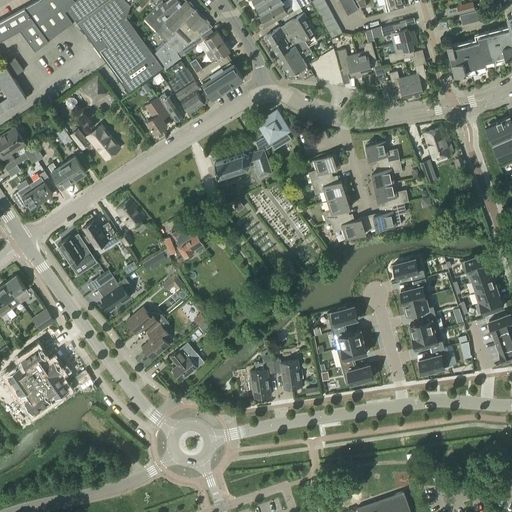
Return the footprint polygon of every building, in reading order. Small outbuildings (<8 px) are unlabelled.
[(38,0),(25,8),(34,20),(41,29),(48,39),(72,21),(65,11),(76,0),(75,0),(38,0)] [(75,0),(76,0),(65,11),(72,21),(72,20),(74,19),(129,91),(163,65),(129,20),(133,6),(138,0),(75,0)] [(168,0),(167,1),(165,0),(162,0),(156,7),(156,6),(144,19),(153,27),(158,22),(159,21),(173,9),(181,3),(184,0),(168,0)] [(206,21),(184,0),(173,9),(159,21),(153,27),(167,41),(155,53),(163,65),(162,65),(165,69),(181,57),(177,52),(201,36),(201,35),(196,30),(206,21)] [(247,0),(252,8),(266,0),(247,0)] [(266,0),(252,8),(258,17),(282,3),(284,2),(283,0),(266,0)] [(351,0),(342,5),(345,10),(356,4),(353,0),(351,0)] [(382,5),(384,12),(405,7),(403,2),(405,2),(404,0),(384,0),(386,4),(382,5)] [(313,7),(316,12),(327,6),(324,1),(313,7)] [(447,17),(459,14),(475,10),(473,2),(457,6),(458,8),(446,11),(447,17)] [(287,11),(282,3),(258,17),(255,18),(260,27),(287,11)] [(345,10),(348,15),(359,9),(356,4),(345,10)] [(316,12),(319,17),(330,11),(327,6),(316,12)] [(20,29),(19,28),(34,20),(25,8),(6,18),(13,32),(20,29)] [(467,13),(460,15),(462,25),(491,18),(488,8),(467,13)] [(330,11),(319,17),(322,23),(333,17),(330,11)] [(304,13),(266,36),(288,73),(290,75),(307,65),(302,58),(312,52),(308,46),(317,41),(313,35),(316,33),(304,13)] [(486,63),(511,56),(511,14),(506,16),(509,29),(475,37),(476,42),(453,47),(453,44),(447,45),(455,76),(487,67),(486,63)] [(325,28),(335,22),(333,17),(322,23),(325,28)] [(6,18),(0,21),(0,32),(3,38),(13,32),(6,18)] [(19,28),(20,29),(27,39),(41,29),(34,20),(19,28)] [(338,27),(335,22),(325,28),(328,33),(338,27)] [(391,35),(393,43),(416,37),(414,31),(409,32),(406,23),(382,29),(384,37),(391,35)] [(381,26),(371,29),(373,34),(374,37),(384,35),(382,29),(381,26)] [(338,27),(328,33),(330,38),(341,32),(341,31),(338,27)] [(48,39),(41,29),(27,39),(35,49),(47,40),(48,39)] [(223,40),(217,30),(203,39),(201,36),(193,41),(184,48),(187,53),(197,46),(196,45),(203,41),(209,50),(223,40)] [(417,43),(416,37),(393,43),(396,51),(388,53),(390,62),(415,55),(412,45),(417,43)] [(209,50),(215,60),(227,53),(230,51),(223,40),(209,50)] [(365,52),(357,54),(362,75),(368,74),(367,68),(378,66),(371,42),(363,44),(365,52)] [(184,48),(177,52),(181,57),(187,53),(184,48)] [(362,75),(357,54),(348,56),(346,49),(337,51),(344,75),(354,72),(356,77),(362,75)] [(201,69),(208,80),(233,63),(227,53),(215,60),(201,69)] [(19,63),(15,57),(9,61),(6,64),(10,70),(19,63)] [(190,62),(196,72),(201,69),(195,59),(190,62)] [(196,90),(200,88),(182,60),(170,68),(176,77),(169,82),(172,87),(179,82),(182,87),(175,91),(189,113),(208,101),(203,94),(200,96),(196,90)] [(10,70),(14,77),(24,69),(19,63),(10,70)] [(243,79),(233,63),(208,80),(201,69),(196,72),(206,87),(212,98),(222,92),(243,79)] [(417,73),(408,75),(414,97),(420,95),(419,89),(429,87),(423,63),(415,65),(417,73)] [(0,67),(0,85),(9,99),(14,106),(27,98),(5,64),(0,67)] [(414,97),(408,75),(399,78),(397,70),(389,72),(396,96),(406,93),(408,99),(414,97)] [(79,90),(88,103),(107,90),(98,77),(79,90)] [(160,96),(176,121),(184,115),(175,101),(171,103),(164,93),(160,96)] [(147,121),(155,133),(157,132),(157,133),(162,130),(161,129),(167,125),(162,119),(169,115),(157,97),(145,105),(153,117),(147,121)] [(0,115),(14,106),(9,99),(0,104),(0,115)] [(257,146),(258,150),(248,153),(248,152),(214,163),(219,178),(253,166),(252,165),(253,165),(258,177),(262,176),(262,177),(268,175),(268,174),(272,172),(265,150),(272,146),(274,149),(291,139),(288,134),(288,135),(286,133),(289,131),(289,130),(290,130),(277,110),(276,110),(257,122),(256,123),(265,136),(255,142),(257,146)] [(511,119),(511,120),(510,117),(496,122),(497,125),(487,129),(500,159),(510,154),(511,157),(511,156),(511,119)] [(101,125),(87,136),(106,159),(120,148),(101,125)] [(433,158),(435,157),(437,162),(448,157),(447,153),(453,151),(447,133),(445,134),(442,126),(424,133),(433,158)] [(15,127),(0,136),(0,152),(5,161),(13,156),(11,153),(26,144),(15,127)] [(72,139),(70,135),(64,127),(59,131),(67,143),(72,139)] [(82,149),(89,144),(77,130),(71,135),(82,149)] [(378,157),(380,163),(399,159),(397,148),(387,150),(384,140),(373,143),(373,141),(367,143),(367,144),(366,144),(366,146),(365,146),(366,152),(367,152),(369,159),(378,157)] [(36,146),(31,149),(37,160),(38,161),(44,158),(36,146)] [(37,160),(31,149),(25,153),(32,163),(37,160)] [(308,172),(312,183),(330,177),(328,171),(337,168),(335,161),(336,160),(334,155),(333,155),(332,154),(314,159),(317,169),(308,172)] [(75,155),(64,163),(74,179),(86,172),(75,155)] [(456,158),(459,168),(464,166),(462,156),(456,158)] [(402,170),(399,159),(380,163),(381,170),(372,172),(373,179),(372,179),(373,185),(374,185),(375,186),(393,182),(391,172),(402,170)] [(18,165),(14,160),(4,167),(7,172),(18,165)] [(63,187),(74,179),(64,163),(57,168),(53,162),(48,165),(63,187)] [(53,194),(50,189),(54,186),(44,171),(39,174),(41,176),(30,183),(42,201),(53,194)] [(324,190),(327,200),(346,194),(345,193),(346,192),(345,186),(343,187),(341,180),(332,183),(330,177),(312,183),(315,193),(324,190)] [(470,178),(457,183),(460,191),(473,186),(470,178)] [(395,192),(393,182),(375,186),(375,187),(374,187),(375,193),(376,193),(378,200),(387,198),(389,204),(381,206),(382,206),(408,200),(406,189),(395,192)] [(42,201),(30,183),(12,195),(20,207),(27,202),(32,209),(42,201)] [(346,195),(346,194),(327,200),(331,209),(323,212),(326,222),(350,215),(350,214),(346,215),(345,209),(350,208),(348,201),(349,200),(347,195),(346,195)] [(430,196),(421,198),(423,205),(425,206),(432,205),(430,196)] [(145,229),(139,221),(146,216),(130,199),(116,209),(130,228),(133,226),(139,233),(145,229)] [(408,200),(382,206),(383,212),(373,214),(377,229),(378,229),(378,230),(384,229),(384,227),(395,225),(401,224),(399,213),(406,212),(404,201),(408,200)] [(350,215),(326,222),(326,223),(331,221),(334,231),(343,228),(346,238),(358,234),(359,235),(365,234),(364,232),(366,232),(361,218),(352,221),(350,215)] [(91,241),(96,248),(102,244),(105,249),(120,239),(111,226),(103,231),(95,219),(83,227),(87,235),(85,236),(89,242),(91,241)] [(195,232),(189,222),(173,231),(180,242),(179,243),(185,253),(194,247),(197,252),(205,246),(201,241),(203,240),(197,231),(195,232)] [(126,246),(134,241),(126,231),(119,236),(126,246)] [(76,247),(69,235),(56,243),(61,250),(59,252),(63,258),(65,256),(68,261),(74,258),(77,263),(89,255),(82,244),(76,247)] [(163,239),(167,247),(170,254),(176,252),(170,236),(163,239)] [(164,252),(142,264),(147,271),(168,259),(164,252)] [(485,253),(461,261),(465,273),(469,271),(489,264),(485,253)] [(401,262),(393,264),(397,277),(411,273),(412,279),(425,276),(420,257),(409,260),(409,258),(401,261),(401,262)] [(133,262),(123,268),(127,275),(137,268),(133,262)] [(489,264),(469,271),(473,281),(492,274),(489,264)] [(88,284),(92,291),(97,288),(114,276),(109,270),(88,284)] [(16,274),(6,282),(16,295),(18,298),(21,302),(31,295),(16,274)] [(492,274),(473,281),(476,291),(496,285),(492,274)] [(161,285),(167,292),(172,287),(177,291),(183,285),(173,275),(161,285)] [(110,309),(130,295),(125,288),(130,284),(126,277),(118,282),(114,276),(97,288),(102,296),(110,309)] [(415,287),(400,291),(404,302),(430,295),(425,278),(413,281),(415,287)] [(8,303),(3,307),(10,318),(11,319),(17,315),(12,309),(21,302),(18,298),(16,295),(6,282),(0,286),(0,294),(6,302),(8,303)] [(476,291),(474,291),(478,303),(480,302),(480,301),(499,295),(496,285),(476,291)] [(430,295),(404,302),(407,314),(421,310),(422,316),(435,312),(430,295)] [(499,295),(480,301),(480,302),(484,313),(503,306),(499,295)] [(338,309),(327,312),(332,331),(345,328),(343,322),(357,318),(354,305),(346,307),(346,306),(338,308),(338,309)] [(153,314),(150,310),(148,312),(143,306),(126,320),(136,332),(146,324),(150,330),(164,319),(161,316),(153,314)] [(10,318),(3,307),(0,308),(0,313),(5,321),(10,318)] [(52,322),(54,321),(55,320),(47,309),(33,319),(41,330),(52,322)] [(424,321),(410,325),(413,337),(439,330),(435,312),(422,316),(424,321)] [(511,319),(510,313),(489,320),(503,361),(511,357),(511,319)] [(198,328),(205,322),(206,321),(200,314),(192,321),(198,328)] [(169,344),(165,339),(170,335),(168,332),(168,324),(164,319),(150,330),(147,332),(152,338),(142,346),(151,358),(169,344)] [(198,328),(206,338),(213,332),(205,322),(198,328)] [(345,328),(332,331),(337,348),(363,341),(360,330),(346,333),(345,328)] [(439,330),(413,337),(416,348),(430,344),(431,350),(444,347),(439,330)] [(363,341),(337,348),(341,366),(354,362),(352,357),(366,353),(363,341)] [(177,365),(172,370),(180,380),(202,362),(186,343),(170,357),(177,365)] [(433,356),(419,359),(422,373),(430,371),(431,373),(439,371),(438,368),(448,366),(449,366),(457,364),(452,345),(444,347),(431,350),(433,356)] [(12,352),(7,346),(0,350),(0,351),(5,358),(12,352)] [(20,363),(7,373),(16,387),(34,412),(70,388),(59,372),(62,370),(54,358),(45,364),(43,360),(47,358),(38,346),(21,358),(26,365),(23,367),(20,363)] [(273,360),(274,372),(281,371),(284,389),(301,386),(300,378),(302,378),(301,370),(298,370),(297,360),(289,361),(288,361),(288,362),(280,363),(280,359),(273,360)] [(267,373),(274,372),(273,360),(265,362),(255,363),(256,370),(249,371),(251,381),(248,381),(249,389),(252,389),(253,397),(271,394),(267,373)] [(354,362),(341,366),(346,384),(357,382),(358,384),(366,382),(365,379),(373,377),(370,364),(355,368),(354,362)] [(328,370),(321,371),(322,380),(329,379),(328,370)] [(318,386),(305,389),(307,395),(319,393),(318,386)] [(411,511),(404,491),(356,507),(358,511),(411,511)]
